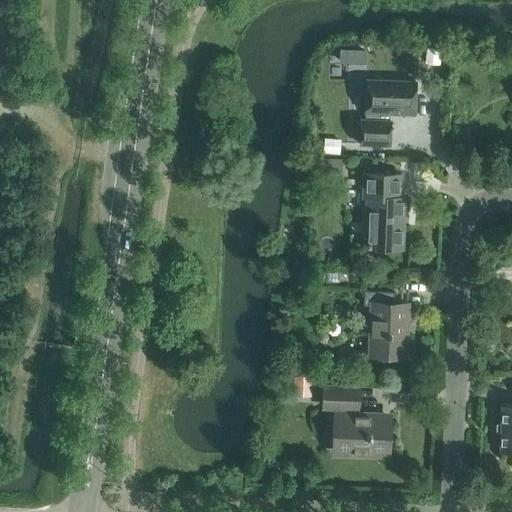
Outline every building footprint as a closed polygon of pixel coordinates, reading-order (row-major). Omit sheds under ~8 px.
[(426,47),(425,63),(439,64),(441,48),(426,47)] [(414,115),(415,82),(367,80),(366,119),(360,119),(359,145),(389,146),(390,115),(414,115)] [(324,139),(323,153),(339,155),(340,140),(324,139)] [(320,158),(319,171),(341,172),(342,159),(320,158)] [(401,246),(403,198),(390,197),(390,171),(361,170),(360,196),(367,197),(365,245),(401,246)] [(405,355),(407,307),(393,306),(393,293),(363,292),(363,305),(371,305),(369,353),(405,355)] [(352,409),(354,386),(326,385),(325,408),(352,409)] [(511,404),(502,404),(500,452),(511,452),(511,404)] [(385,454),(386,417),(337,415),(335,452),(385,454)]
